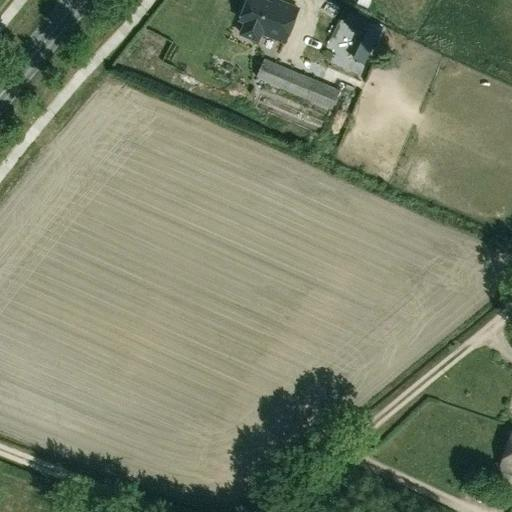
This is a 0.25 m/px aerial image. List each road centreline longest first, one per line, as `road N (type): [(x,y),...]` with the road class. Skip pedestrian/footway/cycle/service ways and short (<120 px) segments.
road 1 (track): [(262,511),(511,309)]
road 2 (track): [(0,448),(170,511)]
road 3 (secondary): [(0,96),(79,0)]
